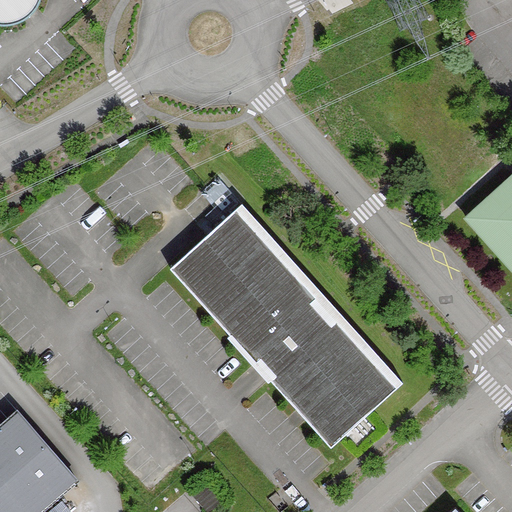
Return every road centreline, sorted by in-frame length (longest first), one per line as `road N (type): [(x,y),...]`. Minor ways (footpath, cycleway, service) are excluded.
road 1 (unclassified): [(511,368),(241,68)]
road 2 (unclassified): [(0,166),(169,57)]
road 3 (unclassified): [(511,377),(362,511)]
